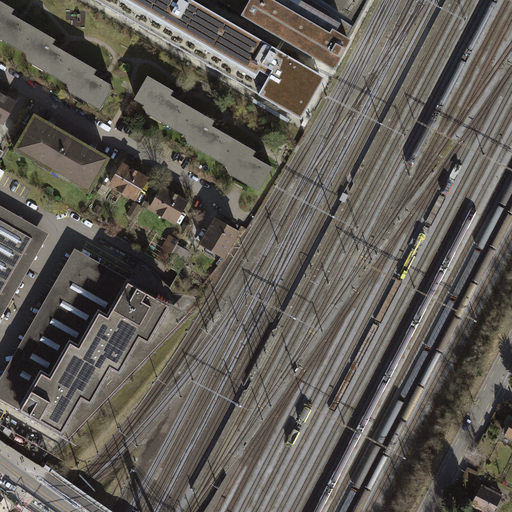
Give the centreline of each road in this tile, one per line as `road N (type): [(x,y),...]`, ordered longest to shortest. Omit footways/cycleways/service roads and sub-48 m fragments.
road 1 (residential): [(0,69),(225,201)]
road 2 (unclassified): [(429,511),(492,387)]
